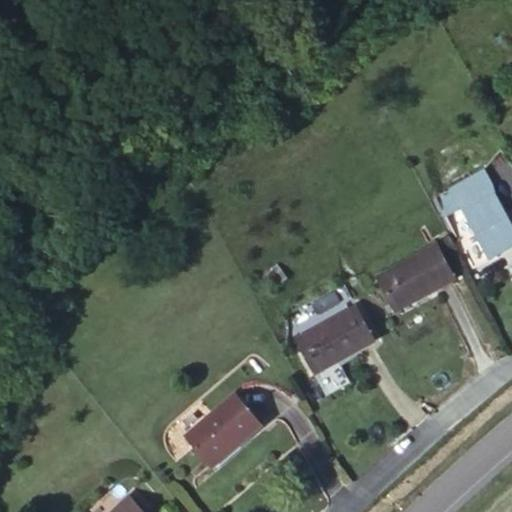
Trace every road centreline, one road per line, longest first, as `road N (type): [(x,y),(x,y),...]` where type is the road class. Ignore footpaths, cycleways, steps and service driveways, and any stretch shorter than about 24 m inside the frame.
road 1 (residential): [(511,364),(340,511)]
road 2 (tertiary): [(511,421),(419,511)]
